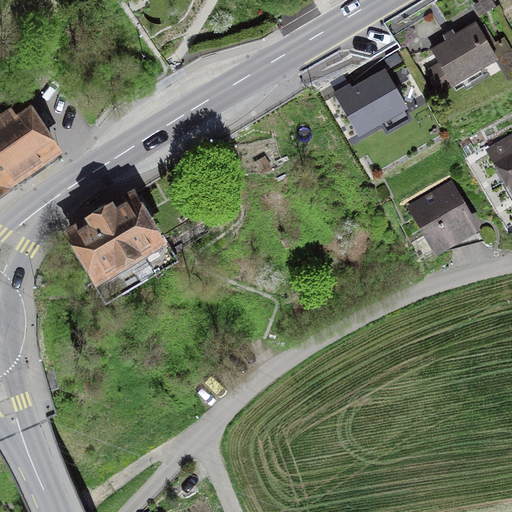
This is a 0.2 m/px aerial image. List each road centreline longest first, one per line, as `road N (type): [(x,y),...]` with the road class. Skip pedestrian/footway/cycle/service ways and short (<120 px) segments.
road 1 (residential): [(128,511),(267,372),(436,281),(511,262)]
road 2 (secondary): [(376,0),(60,192),(0,259)]
